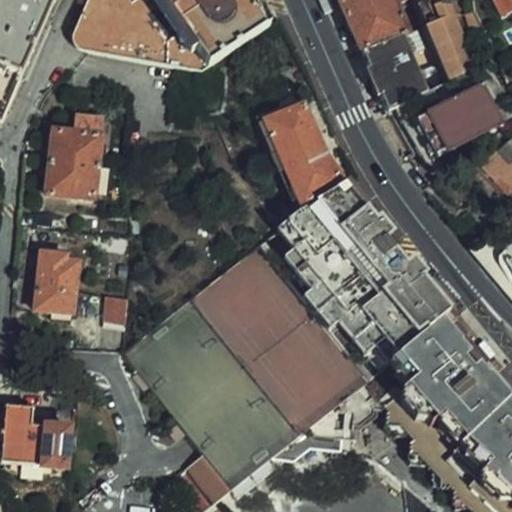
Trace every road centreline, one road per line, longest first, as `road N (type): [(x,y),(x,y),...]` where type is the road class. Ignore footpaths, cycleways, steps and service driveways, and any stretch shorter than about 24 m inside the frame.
road 1 (secondary): [(301,0),(352,119),(495,317)]
road 2 (residential): [(0,138),(18,125),(73,0)]
